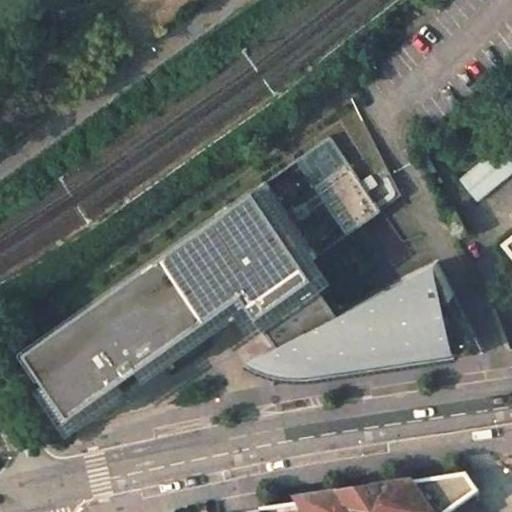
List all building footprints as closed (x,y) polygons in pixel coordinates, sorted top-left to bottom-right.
[(360,114),(31,346),(33,352),(39,354),(47,365),(40,370),(71,414),(112,385),(244,292),(265,320),(280,342),(342,310),(308,263),(401,195),(360,114)] [(511,135),(459,179),(477,200),(511,171),(511,135)] [(435,170),(423,148),(413,157),(423,177),(435,170)] [(444,213),(456,238),(468,232),(455,208),(444,213)] [(313,371),(438,353),(428,308),(451,296),(454,295),(436,261),(342,310),(280,342),(270,347),(271,367),(281,370),(294,372),(313,371)] [(451,296),(428,308),(438,353),(478,347),(451,296)] [(19,339),(6,344),(17,372),(31,366),(19,339)] [(303,511),(454,511),(479,495),(468,478),(346,496),(298,503),(303,511)]
